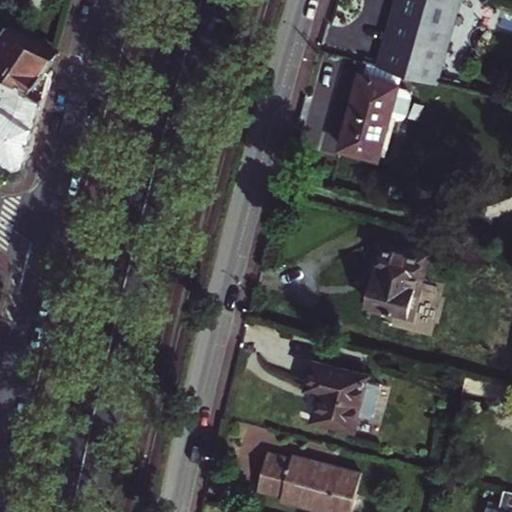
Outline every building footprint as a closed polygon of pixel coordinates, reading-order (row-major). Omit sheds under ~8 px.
[(401,0),(383,64),(404,70),(409,71),(437,79),(458,0),(401,0)] [(0,38),(0,59),(2,61),(48,93),(53,72),(48,66),(58,52),(13,20),(0,38)] [(387,153),(397,117),(408,111),(413,96),(408,87),(400,85),(404,70),(383,64),(368,60),(365,72),(362,72),(342,147),(381,157),(382,152),(387,153)] [(2,61),(0,63),(0,91),(41,120),(48,93),(2,61)] [(0,91),(0,147),(20,162),(31,158),(32,154),(41,120),(0,91)] [(380,311),(388,313),(390,312),(397,314),(397,312),(417,317),(423,295),(418,294),(428,255),(385,244),(382,261),(380,260),(370,300),(373,301),(371,307),(380,310),(380,311)] [(371,375),(316,360),(309,388),(323,392),(316,420),(357,430),(362,412),(375,416),(383,384),(370,380),(371,375)] [(269,454),(259,491),(283,497),(282,501),(323,511),(353,511),(364,473),(295,455),(294,460),(269,454)]
